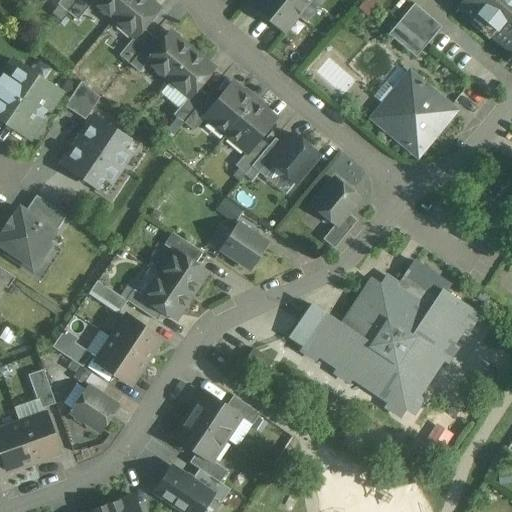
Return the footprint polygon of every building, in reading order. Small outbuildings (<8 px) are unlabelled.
[(93,0),(92,2),(114,20),(129,0),(93,0)] [(147,0),(129,0),(114,20),(135,37),(159,9),(147,0)] [(255,0),(255,1),(274,17),(288,0),(255,0)] [(312,0),(288,0),(274,17),(287,29),(312,0)] [(461,0),(490,25),(511,0),(461,0)] [(511,0),(490,25),(511,43),(511,0)] [(388,32),(415,57),(442,27),(414,2),(388,32)] [(192,51),(170,33),(146,61),(168,79),(192,51)] [(192,51),(168,79),(190,97),(213,69),(192,51)] [(0,77),(0,119),(28,139),(63,89),(15,55),(0,77)] [(421,157),(462,109),(413,67),(372,116),(421,157)] [(66,106),(84,118),(99,96),(81,83),(66,106)] [(253,102),(231,84),(205,116),(226,134),(253,102)] [(253,102),(226,134),(248,152),(275,120),(253,102)] [(62,163),(98,188),(104,180),(110,184),(130,154),(125,150),(130,142),(94,117),(62,163)] [(318,155),(293,135),(271,162),(295,182),(318,155)] [(335,180),(325,192),(320,192),(315,199),(315,204),(313,206),(336,225),(346,214),(347,214),(355,204),(354,203),(358,199),(335,180)] [(36,197),(25,213),(53,232),(64,217),(36,197)] [(6,231),(0,239),(0,243),(9,249),(6,254),(18,262),(21,257),(31,265),(37,256),(41,259),(51,244),(47,241),(53,232),(25,213),(20,210),(12,222),(10,220),(4,229),(6,231)] [(268,244),(238,224),(220,250),(250,270),(268,244)] [(206,272),(176,252),(160,275),(191,296),(206,272)] [(483,317),(446,292),(451,284),(414,259),(397,284),(384,275),(378,283),(370,278),(339,323),(311,304),(288,338),(301,346),(298,351),(313,361),(318,353),(337,366),(332,374),(348,385),(353,377),(388,401),(383,408),(400,420),(405,413),(413,418),(426,400),(421,396),(444,363),(449,366),(460,350),(455,347),(465,332),(470,335),(483,317)] [(0,281),(4,284),(10,288),(15,280),(0,269),(0,281)] [(191,296),(160,275),(144,299),(175,319),(191,296)] [(161,340),(134,322),(126,316),(111,339),(146,362),(161,340)] [(146,362),(111,339),(96,361),(131,385),(146,362)] [(67,407),(105,430),(123,401),(85,378),(67,407)] [(240,416),(205,393),(194,408),(192,409),(188,414),(225,439),(240,416)] [(59,453),(45,414),(19,423),(34,463),(59,453)] [(225,439),(188,414),(185,419),(185,422),(175,438),(210,461),(225,439)] [(34,463),(19,423),(0,429),(0,449),(8,472),(34,463)] [(200,511),(212,495),(172,468),(155,492),(185,511),(200,511)] [(138,511),(133,497),(106,507),(108,511),(138,511)]
